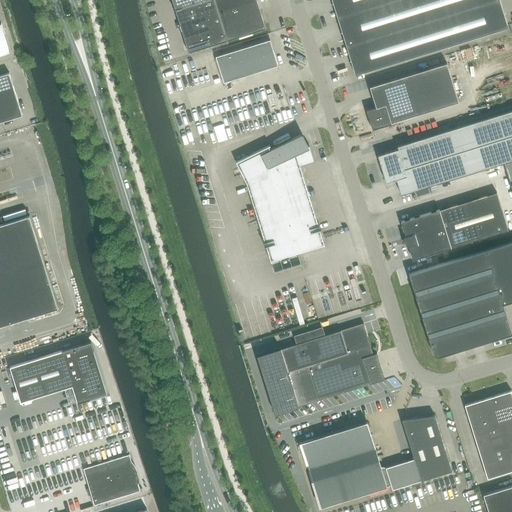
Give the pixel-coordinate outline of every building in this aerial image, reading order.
[(172,0),(175,9),(174,9),(174,10),(175,9),(189,52),(227,40),(227,42),(228,41),(228,40),(266,28),(257,0),(172,0)] [(332,0),(356,74),(508,27),(500,0),(332,0)] [(0,23),(0,56),(11,54),(1,23),(0,23)] [(270,40),(216,57),(217,58),(224,82),(231,80),(278,65),(270,40)] [(447,63),(370,87),(376,107),(367,110),(373,129),(392,123),(392,122),(459,102),(447,63)] [(348,75),(346,68),(339,70),(341,77),(348,75)] [(0,75),(0,122),(23,115),(9,72),(0,75)] [(511,110),(397,146),(398,149),(378,155),(387,183),(407,176),(412,191),(511,160),(511,110)] [(271,262),(272,261),(324,244),(324,245),(325,245),(300,163),(313,159),(309,145),(306,146),(300,135),(270,150),(269,146),(270,146),(270,145),(236,162),(247,184),(271,262)] [(497,192),(440,210),(440,209),(401,221),(405,234),(404,237),(406,238),(408,243),(406,245),(409,247),(413,260),(452,248),(452,247),(509,230),(497,192)] [(0,326),(58,308),(30,215),(0,224),(0,326)] [(511,241),(409,273),(434,354),(439,356),(511,333),(511,331),(503,304),(511,301),(511,241)] [(280,348),(257,355),(275,414),(299,407),(299,406),(385,379),(385,378),(381,379),(374,355),(377,354),(377,353),(373,354),(364,323),(341,330),(325,335),(298,343),(281,349),(280,348)] [(72,385),(78,402),(77,402),(78,403),(90,399),(107,393),(94,350),(91,341),(62,350),(10,366),(21,401),(72,385)] [(511,470),(511,392),(511,390),(465,405),(488,478),(511,470)] [(414,458),(386,467),(381,466),(369,426),(358,424),(301,442),(321,507),(392,485),(393,489),(452,470),(435,415),(402,419),(414,458)] [(84,468),(95,505),(140,491),(130,454),(84,468)] [(511,511),(511,485),(484,494),(489,511),(511,511)]
